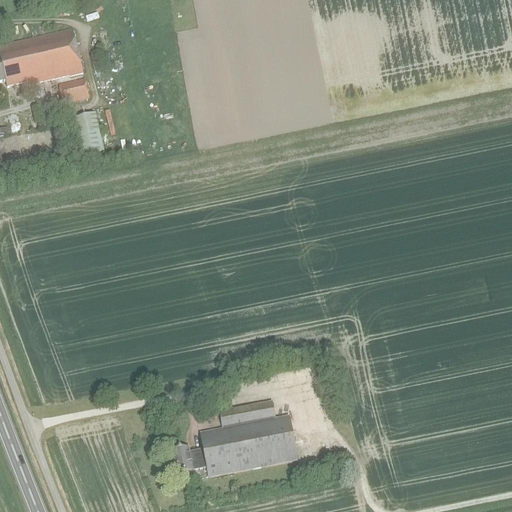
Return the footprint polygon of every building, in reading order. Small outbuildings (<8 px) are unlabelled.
[(72,30),(0,47),(0,83),(5,82),(6,89),(27,84),(29,87),(83,74),(72,30)] [(96,79),(104,77),(99,61),(92,63),(96,79)] [(63,105),(89,99),(84,80),(58,86),(63,105)] [(129,105),(115,108),(124,144),(137,141),(129,105)] [(109,112),(105,113),(111,136),(115,135),(109,112)] [(94,115),(74,120),(82,159),(103,154),(94,115)] [(10,128),(0,129),(0,138),(11,137),(10,128)] [(289,416),(275,419),(271,402),(220,412),(223,428),(200,432),(203,452),(191,454),(189,447),(170,451),(175,475),(194,471),(193,470),(207,468),(208,478),(298,461),(289,416)]
